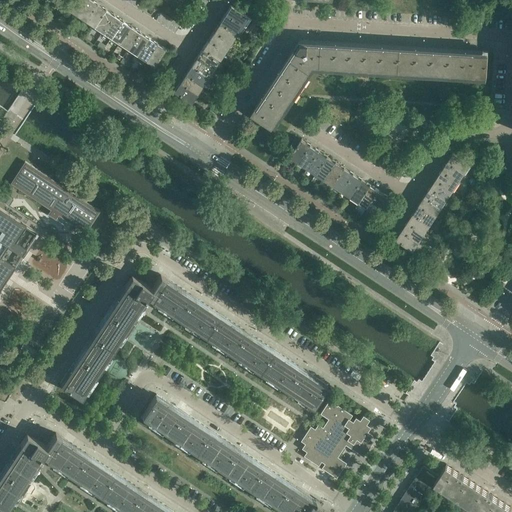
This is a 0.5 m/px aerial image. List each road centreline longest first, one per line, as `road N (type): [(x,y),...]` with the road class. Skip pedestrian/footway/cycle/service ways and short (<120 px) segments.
road 1 (residential): [(415,430),(135,244),(36,401)]
road 2 (residential): [(104,444),(147,373),(360,511)]
road 3 (tertiary): [(476,336),(210,160)]
road 4 (tertiary): [(210,160),(0,22)]
road 5 (residential): [(511,42),(291,26)]
road 6 (residential): [(210,160),(291,26)]
road 7 (residential): [(511,126),(455,127),(409,193)]
